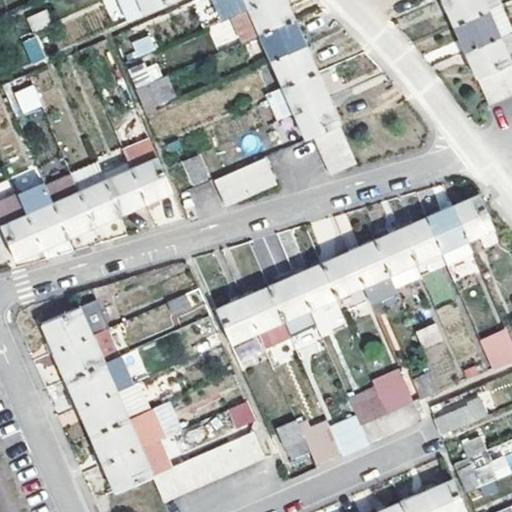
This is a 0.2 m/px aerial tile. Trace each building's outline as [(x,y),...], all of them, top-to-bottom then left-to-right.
[(179,0),(178,0),(118,0),(128,22),(179,0)] [(288,6),(285,0),(270,0),(250,9),(233,16),(245,41),(261,35),(294,20),(288,6)] [(246,0),(250,9),(270,0),(246,0)] [(499,5),(496,0),(443,0),(454,25),(499,5)] [(499,5),(454,25),(465,50),(498,36),(511,30),(499,5)] [(34,32),(51,25),(45,10),(28,17),(34,32)] [(215,48),(236,40),(228,19),(207,27),(215,48)] [(294,20),(261,35),(272,61),(306,47),(294,20)] [(22,40),(32,64),(46,58),(36,34),(22,40)] [(138,57),(155,49),(149,35),(132,43),(138,57)] [(509,63),(498,36),(465,50),(477,78),(490,72),(502,67),(509,63)] [(272,61),(284,87),(317,72),(306,47),(272,61)] [(511,62),(509,63),(502,67),(511,88),(511,62)] [(511,88),(502,67),(490,72),(502,99),(511,94),(511,88)] [(295,113),(329,99),(317,72),(284,87),(295,113)] [(477,78),(489,104),(502,99),(490,72),(477,78)] [(144,85),(154,106),(177,96),(168,75),(144,85)] [(144,85),(135,89),(147,115),(156,112),(154,106),(144,85)] [(23,113),(41,106),(32,86),(14,94),(23,113)] [(340,125),(329,99),(295,113),(307,139),(314,137),(340,125)] [(340,125),(314,137),(319,150),(346,138),(340,125)] [(351,152),(346,138),(319,150),(325,163),(351,152)] [(131,170),(145,203),(171,191),(149,141),(124,153),(131,170)] [(351,152),(325,163),(330,176),(357,164),(351,152)] [(208,177),(198,156),(183,162),(193,184),(208,177)] [(266,158),(240,169),(245,183),(271,171),(266,158)] [(96,163),(70,174),(78,193),(105,182),(96,163)] [(240,169),(214,181),(220,194),(245,183),(240,169)] [(131,170),(105,182),(119,214),(137,207),(145,203),(131,170)] [(277,184),(271,171),(245,183),(251,195),(277,184)] [(70,174),(44,186),(66,237),(92,226),(78,193),(70,174)] [(78,193),(92,226),(119,214),(105,182),(78,193)] [(251,195),(245,183),(220,194),(226,206),(251,195)] [(27,215),(41,248),(66,237),(44,186),(19,197),(27,215)] [(454,206),(469,240),(496,228),(481,194),(460,204),(454,206)] [(18,195),(0,203),(0,224),(1,227),(15,259),(41,248),(27,215),(19,197),(18,195)] [(428,217),(443,251),(469,240),(454,206),(428,217)] [(402,229),(416,262),(443,251),(428,217),(402,229)] [(376,241),(390,274),(416,262),(402,229),(376,241)] [(443,251),(449,266),(475,253),(469,240),(443,251)] [(349,252),(363,285),(371,304),(398,292),(396,289),(390,274),(376,241),(349,252)] [(323,263),(337,297),(363,285),(349,252),(323,263)] [(390,274),(396,289),(422,277),(416,262),(390,274)] [(296,275),(311,309),(337,297),(323,263),(296,275)] [(445,267),(422,275),(432,305),(456,297),(445,267)] [(270,287),(291,336),(303,332),(296,315),(311,309),(296,275),(270,287)] [(243,298),(258,332),(265,348),(291,336),(270,287),(243,298)] [(190,307),(185,294),(169,301),(175,313),(190,307)] [(99,298),(79,307),(91,335),(108,327),(110,327),(99,298)] [(217,310),(232,343),(258,332),(243,298),(217,310)] [(91,335),(79,307),(42,323),(50,342),(54,351),(91,335)] [(443,340),(437,324),(418,333),(425,349),(443,340)] [(108,327),(91,335),(103,363),(121,355),(108,327)] [(498,332),(481,340),(488,357),(506,349),(498,332)] [(103,363),(91,335),(54,351),(67,379),(103,363)] [(115,391),(103,363),(67,379),(79,407),(115,391)] [(340,376),(335,364),(316,372),(321,385),(340,376)] [(423,397),(440,391),(431,370),(414,378),(423,397)] [(377,389),(387,412),(413,401),(401,372),(375,384),(377,389)] [(136,382),(115,391),(79,407),(82,414),(91,435),(127,419),(148,410),(136,382)] [(377,389),(351,401),(358,417),(360,423),(387,412),(377,389)] [(248,421),(241,402),(227,408),(235,427),(248,421)] [(468,407),(435,421),(441,435),(475,420),(468,407)] [(358,417),(331,429),(333,434),(338,444),(342,454),(369,443),(360,423),(358,417)] [(139,447),(127,419),(91,435),(101,457),(103,463),(139,447)] [(307,445),(304,439),(298,425),(296,420),(278,428),(288,452),(307,445)] [(331,429),(328,421),(313,427),(319,440),(333,434),(331,429)] [(306,422),(298,425),(304,439),(312,436),(306,422)] [(253,432),(240,437),(251,463),(264,457),(253,432)] [(338,444),(333,434),(319,440),(324,450),(338,444)] [(468,457),(485,450),(478,436),(462,444),(468,457)] [(240,437),(228,443),(239,468),(251,463),(240,437)] [(156,439),(139,447),(103,463),(116,492),(152,476),(164,470),(168,468),(156,439)] [(228,443),(215,448),(226,473),(239,468),(228,443)] [(310,451),(307,445),(288,452),(291,459),(310,451)] [(215,448),(202,454),(214,479),(226,473),(215,448)] [(202,454),(190,459),(201,484),(214,479),(202,454)] [(190,459),(177,465),(189,490),(201,484),(190,459)] [(168,468),(164,470),(176,495),(189,490),(177,465),(168,468)] [(480,485),(497,478),(491,465),(474,473),(480,485)] [(163,500),(176,495),(164,470),(152,476),(163,500)] [(452,478),(426,490),(435,511),(466,511),(467,511),(452,478)] [(435,511),(426,490),(399,502),(403,511),(435,511)] [(382,509),(375,511),(403,511),(399,502),(382,509)]
